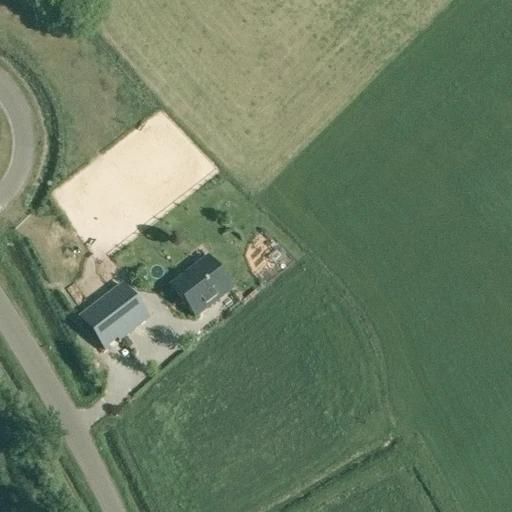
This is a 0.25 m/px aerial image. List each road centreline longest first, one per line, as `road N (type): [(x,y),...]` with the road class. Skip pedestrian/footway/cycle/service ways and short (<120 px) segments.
road 1 (unclassified): [(118,511),(0,299)]
road 2 (unclassified): [(0,193),(22,163),(26,139),(21,113),(0,89)]
